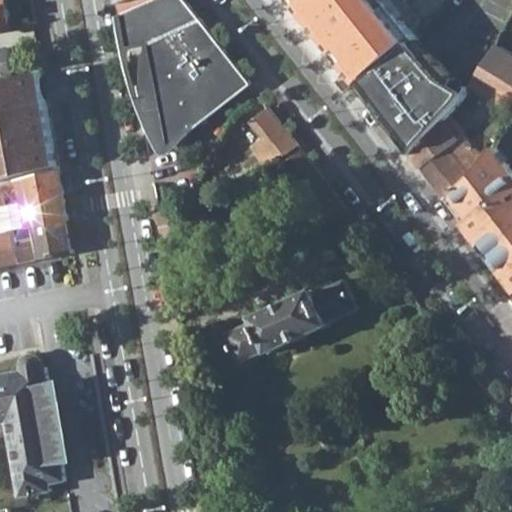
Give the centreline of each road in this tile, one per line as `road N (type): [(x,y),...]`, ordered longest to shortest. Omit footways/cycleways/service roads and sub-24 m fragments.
road 1 (tertiary): [(164,511),(77,0)]
road 2 (secondary): [(228,0),(509,356)]
road 3 (secondary): [(509,356),(485,303),(250,0)]
